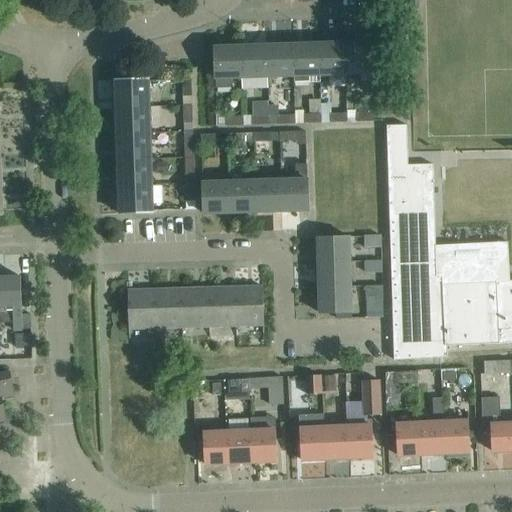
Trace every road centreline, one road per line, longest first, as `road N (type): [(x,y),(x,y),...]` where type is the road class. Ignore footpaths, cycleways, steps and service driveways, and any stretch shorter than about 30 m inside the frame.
road 1 (residential): [(91,484),(105,499),(132,507),(511,490)]
road 2 (residential): [(285,331),(283,269),(269,251),(58,255)]
road 3 (residential): [(91,484),(66,443),(58,255)]
road 4 (residential): [(57,235),(51,45)]
road 5 (residential): [(51,45),(200,14),(221,0)]
road 6 (residential): [(367,12),(257,14),(236,0)]
